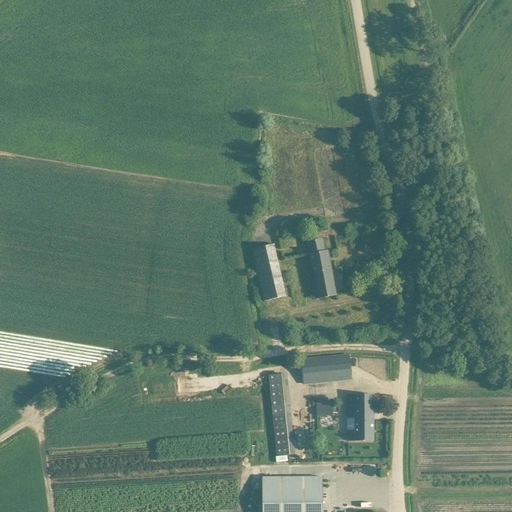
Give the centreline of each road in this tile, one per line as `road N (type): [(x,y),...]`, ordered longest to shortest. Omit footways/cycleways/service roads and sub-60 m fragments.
road 1 (unclassified): [(408,331),(413,257),(405,195),(360,0)]
road 2 (unclassified): [(402,511),(408,331)]
